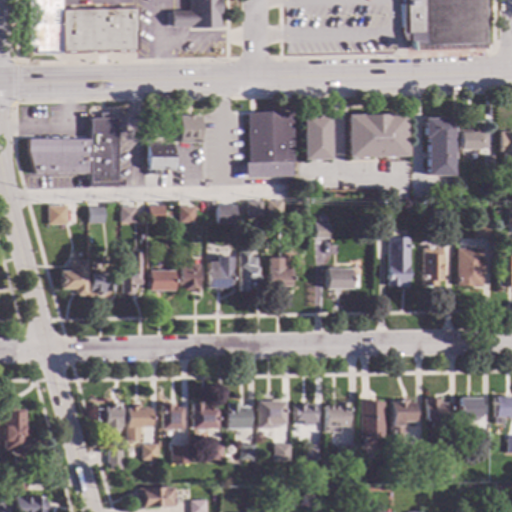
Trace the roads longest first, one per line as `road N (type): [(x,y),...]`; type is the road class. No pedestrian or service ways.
road 1 (secondary): [(511,74),(0,85)]
road 2 (residential): [(511,340),(0,351)]
road 3 (tertiary): [(88,511),(0,166)]
